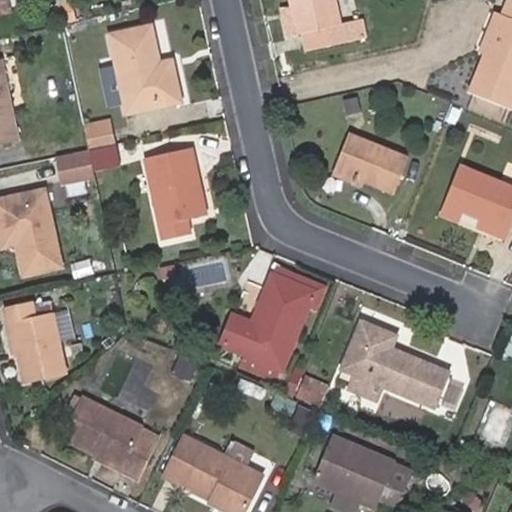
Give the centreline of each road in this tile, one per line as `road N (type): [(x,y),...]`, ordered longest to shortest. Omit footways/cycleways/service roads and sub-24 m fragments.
road 1 (residential): [(230,0),(273,221),(479,306)]
road 2 (unknown): [(250,104),(425,68),(487,10)]
